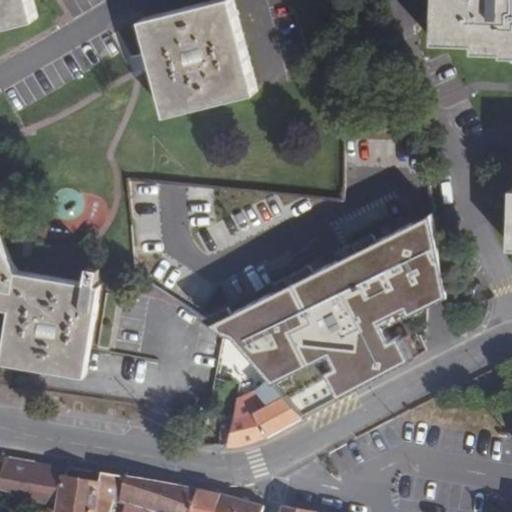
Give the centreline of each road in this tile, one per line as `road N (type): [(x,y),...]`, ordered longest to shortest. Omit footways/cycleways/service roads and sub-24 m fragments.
road 1 (secondary): [(0,427),(214,467),(260,464),(511,339)]
road 2 (residential): [(0,81),(136,0)]
